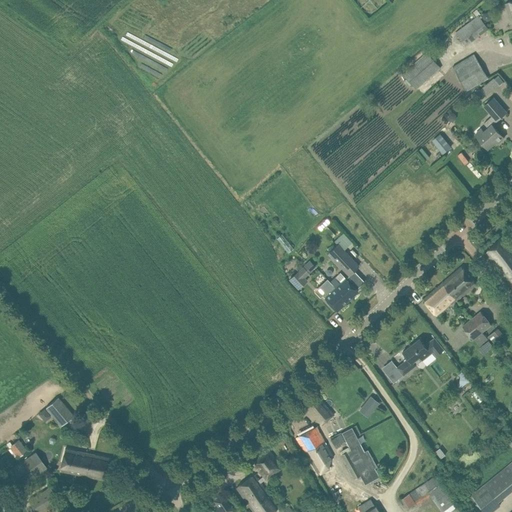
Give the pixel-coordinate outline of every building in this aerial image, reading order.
[(456,32),(466,46),(488,29),(479,16),(481,14),(476,9),(473,12),(476,17),(456,32)] [(402,73),(416,89),(441,68),(427,51),(402,73)] [(452,67),(466,92),(488,78),(474,54),(452,67)] [(481,91),(485,96),(499,84),(494,79),(481,91)] [(482,129),(475,134),(488,149),(497,141),(499,142),(504,138),(493,124),(506,113),(493,98),(484,106),(493,115),(484,123),(488,128),(484,131),(482,129)] [(433,141),(443,153),(451,147),(441,134),(433,141)] [(343,233),(334,241),(337,245),(343,251),(352,243),(343,233)] [(502,238),(485,253),(502,275),(511,286),(511,249),(511,250),(507,245),(507,244),(502,238)] [(343,251),(337,245),(328,253),(349,275),(358,267),(343,251)] [(315,267),(309,260),(289,279),(298,290),(307,281),(304,277),(315,267)] [(462,266),(442,283),(457,300),(476,284),(462,266)] [(335,278),(330,282),(335,288),(335,289),(347,301),(357,291),(356,290),(364,282),(356,274),(348,281),(346,279),(340,273),(335,278)] [(457,300),(442,283),(423,299),(438,316),(457,300)] [(335,289),(325,299),(330,304),(336,311),(347,301),(335,289)] [(472,319),(482,332),(492,324),(481,311),(472,319)] [(482,332),(472,319),(462,326),(473,339),(482,332)] [(397,367),(388,375),(394,383),(404,375),(415,367),(416,365),(414,362),(420,357),(423,360),(433,352),(436,356),(444,349),(435,337),(425,345),(420,338),(403,352),(408,358),(397,367)] [(460,387),(469,382),(463,372),(454,377),(460,387)] [(316,394),(304,405),(322,425),(334,415),(323,402),(316,394)] [(367,418),(380,403),(371,395),(358,409),(367,418)] [(46,407),(61,426),(73,416),(58,397),(46,407)] [(304,452),(324,441),(317,426),(295,437),(304,452)] [(351,450),(341,455),(354,479),(360,476),(365,485),(380,477),(374,468),(377,467),(374,462),(367,466),(360,453),(364,452),(351,428),(342,433),(351,450)] [(341,435),(331,441),(337,449),(342,446),(341,444),(345,441),(341,435)] [(17,458),(26,451),(18,440),(9,446),(17,458)] [(324,441),(304,452),(317,475),(328,469),(324,461),(333,458),(324,441)] [(88,453),(65,449),(60,471),(83,475),(88,453)] [(268,450),(251,463),(263,477),(259,480),(261,483),(266,479),(266,480),(280,469),(276,463),(278,461),(268,450)] [(111,458),(88,453),(83,475),(106,480),(111,458)] [(40,471),(30,457),(2,477),(13,491),(40,471)] [(490,511),(499,505),(496,502),(511,489),(511,462),(470,496),(483,511),(490,511)] [(254,474),(236,488),(248,505),(254,500),(253,499),(261,492),(260,490),(264,488),(261,483),(259,480),(254,474)] [(443,511),(460,511),(434,476),(401,500),(407,510),(416,503),(418,506),(430,497),(441,511),(443,511)] [(272,511),(278,508),(264,488),(260,490),(261,492),(253,499),(254,500),(248,505),(252,511),(272,511)] [(50,489),(24,505),(28,511),(35,511),(57,499),(50,489)] [(230,511),(233,511),(221,493),(211,500),(218,511),(230,511)] [(357,508),(359,511),(378,511),(370,499),(357,508)] [(319,511),(313,502),(306,507),(309,511),(319,511)]
